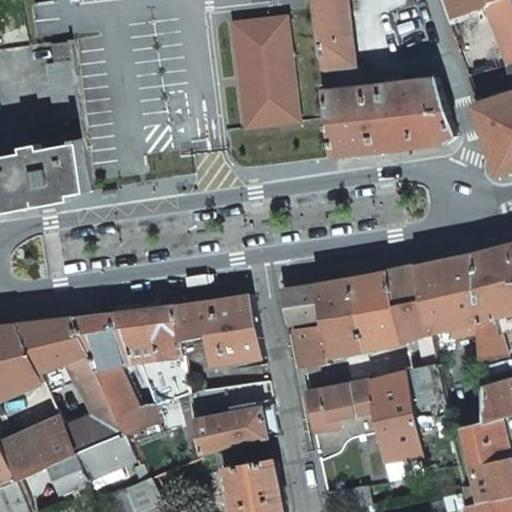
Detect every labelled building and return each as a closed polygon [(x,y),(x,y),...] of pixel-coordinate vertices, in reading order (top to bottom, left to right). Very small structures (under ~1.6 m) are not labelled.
[(439,76),(408,80),(367,85),(363,63),(357,64),(349,0),(318,0),(337,156),(448,143),(459,134),(439,76)] [(511,0),(444,0),(450,18),(493,4),(498,20),(511,61),(511,62),(511,0)] [(288,15),(228,21),(242,133),(302,126),(288,15)] [(83,119),(77,73),(72,41),(54,43),(57,62),(48,64),(56,122),(83,119)] [(511,170),(511,93),(478,104),(500,174),(511,170)] [(88,150),(86,137),(79,138),(79,142),(0,155),(0,206),(22,203),(93,189),(88,150)] [(511,243),(478,252),(482,321),(497,316),(511,312),(511,243)] [(482,321),(478,252),(420,264),(434,332),(482,321)] [(434,332),(420,264),(390,270),(404,342),(433,333),(434,332)] [(404,342),(390,270),(354,277),(368,350),(404,342)] [(368,350),(354,277),(321,283),(328,318),(329,323),(295,329),(303,370),(330,365),(329,358),(368,350)] [(294,324),(328,318),(321,283),(285,289),(292,324),(294,324)] [(267,358),(256,295),(180,305),(186,350),(211,347),(215,366),(267,358)] [(186,350),(180,305),(115,313),(138,363),(167,359),(169,375),(189,373),(188,363),(186,350)] [(121,365),(138,363),(115,313),(79,318),(128,436),(129,435),(135,433),(157,423),(159,426),(165,423),(156,405),(156,403),(137,402),(121,365)] [(484,355),(508,352),(497,316),(482,321),(484,355)] [(128,436),(79,318),(55,321),(23,324),(44,373),(64,365),(67,371),(74,368),(95,414),(79,421),(76,413),(70,398),(57,404),(63,419),(79,457),(128,436)] [(44,373),(23,324),(0,327),(0,417),(5,415),(0,402),(48,383),(44,373)] [(432,402),(447,399),(439,364),(415,370),(422,404),(432,402)] [(6,443),(63,419),(57,404),(70,398),(76,413),(79,421),(95,414),(74,368),(67,371),(64,365),(44,373),(48,383),(0,402),(5,415),(10,426),(0,430),(3,436),(6,443)] [(386,461),(426,454),(410,372),(374,382),(378,404),(374,405),(376,411),(386,461)] [(511,415),(511,379),(486,387),(488,410),(488,416),(488,421),(505,417),(511,415)] [(204,382),(191,384),(192,390),(192,391),(206,389),(204,382)] [(378,404),(374,382),(310,393),(317,429),(343,424),(341,418),(376,411),(374,405),(378,404)] [(192,391),(192,390),(156,405),(165,423),(195,410),(192,391)] [(202,454),(281,435),(276,404),(197,422),(197,425),(200,442),(202,454)] [(10,426),(5,415),(0,417),(0,429),(0,430),(10,426)] [(511,452),(505,417),(488,421),(466,426),(474,474),(476,484),(464,486),(468,504),(511,494),(511,452)] [(79,457),(63,419),(6,443),(22,482),(34,477),(54,468),(79,457)] [(0,430),(0,429),(0,490),(21,482),(22,482),(6,443),(3,436),(0,430)] [(65,493),(140,460),(129,435),(128,436),(79,457),(54,468),(65,493)] [(202,454),(200,442),(187,444),(189,460),(202,455),(202,454)] [(426,454),(386,461),(390,478),(429,471),(426,454)] [(229,470),(208,475),(215,511),(287,511),(278,461),(229,470)] [(141,481),(150,477),(146,464),(137,468),(141,481)] [(464,486),(476,484),(474,474),(462,476),(464,486)] [(149,511),(167,505),(155,475),(150,477),(141,481),(98,500),(103,511),(149,511)] [(47,509),(34,477),(22,482),(21,482),(33,511),(40,511),(47,510),(47,509)] [(33,511),(21,482),(0,490),(0,511),(33,511)] [(372,484),(345,489),(349,509),(375,504),(372,484)] [(511,511),(511,494),(468,504),(469,511),(511,511)] [(72,511),(68,501),(47,509),(47,510),(47,511),(72,511)]
